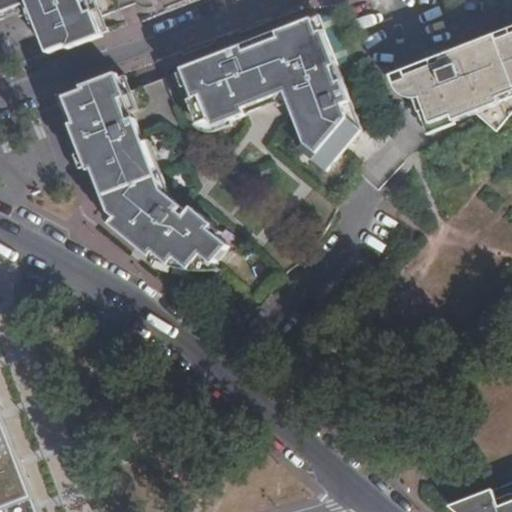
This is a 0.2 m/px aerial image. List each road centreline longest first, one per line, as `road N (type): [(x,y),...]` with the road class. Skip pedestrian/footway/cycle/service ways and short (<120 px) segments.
road 1 (residential): [(369,504),(130,303),(0,228)]
road 2 (residential): [(0,100),(265,0)]
